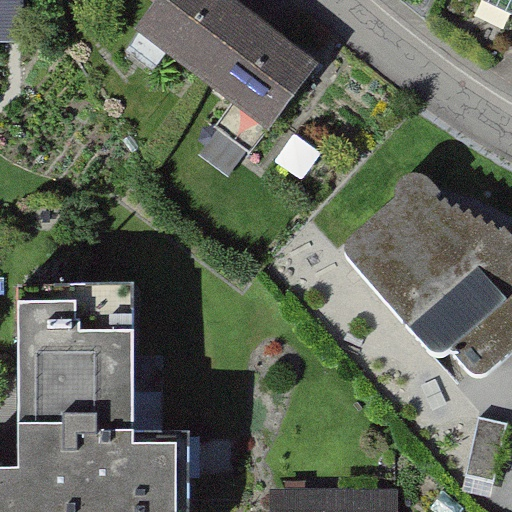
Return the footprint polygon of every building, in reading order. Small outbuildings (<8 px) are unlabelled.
[(0,0),(0,41),(29,41),(28,0),(0,0)] [(166,0),(136,40),(203,91),(253,24),(221,0),(166,0)] [(320,75),(253,24),(203,91),(270,141),(320,75)] [(395,192),(394,203),(351,240),(345,252),(347,264),(428,356),(442,358),(450,354),(461,370),(469,380),(482,380),(511,354),(511,236),(507,231),(434,201),(433,188),(425,179),(417,175),(406,179),(395,192)] [(139,291),(19,291),(20,451),(20,467),(0,466),(0,511),(187,511),(187,450),(140,450),(139,291)] [(393,511),(393,491),(271,493),(271,511),(393,511)]
